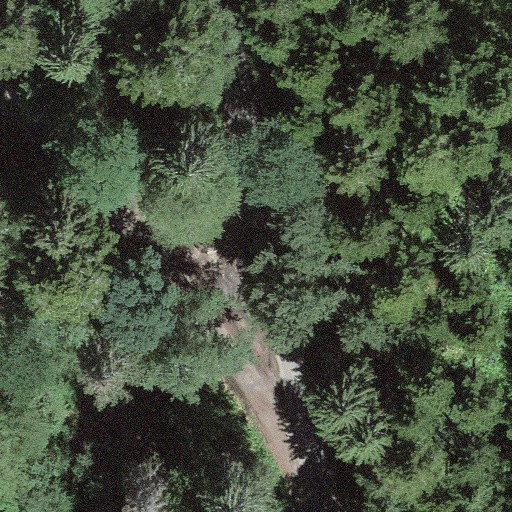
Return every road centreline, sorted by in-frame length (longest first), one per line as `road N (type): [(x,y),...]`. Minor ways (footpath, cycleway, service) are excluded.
road 1 (unclassified): [(325,511),(208,0)]
road 2 (track): [(315,465),(219,325),(0,92)]
